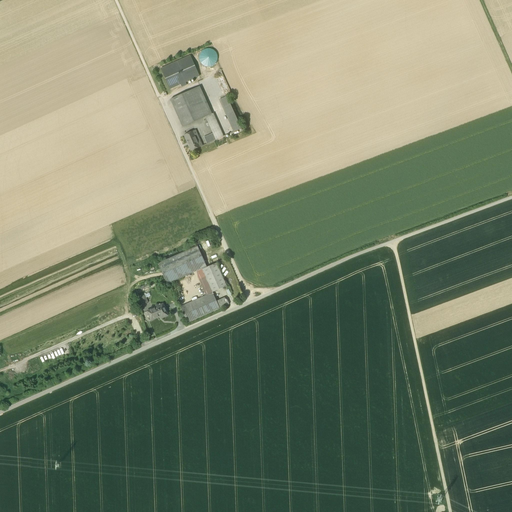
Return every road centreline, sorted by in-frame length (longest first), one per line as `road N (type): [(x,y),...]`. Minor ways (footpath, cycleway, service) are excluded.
road 1 (track): [(0,415),(511,202)]
road 2 (track): [(452,511),(397,246)]
